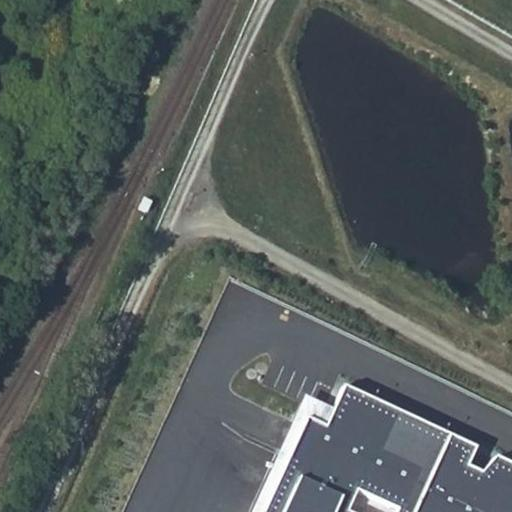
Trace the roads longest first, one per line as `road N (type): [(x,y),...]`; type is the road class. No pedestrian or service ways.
road 1 (track): [(511,391),(179,201),(267,0)]
road 2 (track): [(179,201),(38,511)]
